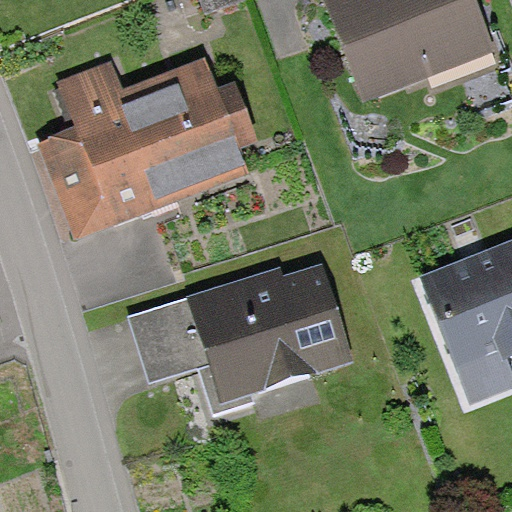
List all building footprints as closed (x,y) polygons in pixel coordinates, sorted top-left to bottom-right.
[(201,0),(208,15),(244,0),(201,0)] [(472,0),(328,0),(369,102),(494,54),(472,0)] [(83,133),(41,149),(75,240),(164,206),(245,176),(236,152),(257,144),(233,81),(215,88),(205,62),(174,74),(178,85),(116,108),(102,71),(65,85),(83,133)] [(511,243),(422,279),(471,406),(511,390),(511,243)] [(280,269),(189,299),(211,366),(202,369),(215,411),(359,364),(326,263),(283,277),(280,269)] [(151,387),(202,369),(211,366),(189,299),(131,320),(151,387)]
